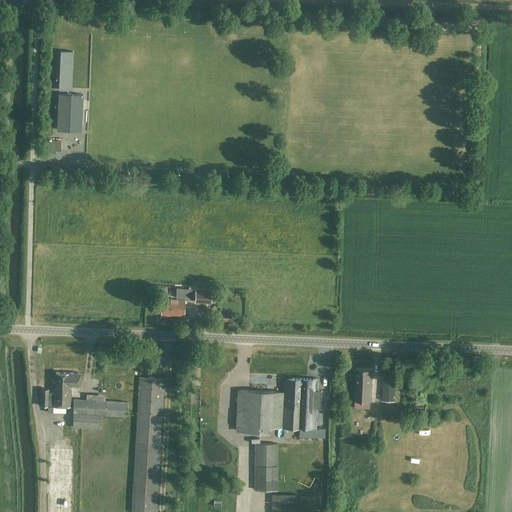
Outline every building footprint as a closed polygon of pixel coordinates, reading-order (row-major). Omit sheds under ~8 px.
[(72,51),(60,51),(58,90),(70,90),(72,51)] [(69,125),(69,131),(81,131),(83,94),(58,93),(57,124),(69,125)] [(60,150),(60,140),(52,140),(52,150),(60,150)] [(192,288),(182,288),(182,291),(182,298),(192,298),(192,288)] [(212,289),(195,288),(194,301),(211,303),(212,289)] [(160,315),(171,316),(171,315),(184,315),(184,300),(161,299),(160,315)] [(371,401),(372,369),(355,368),(354,400),(371,401)] [(56,372),(55,384),(52,384),(51,406),(70,407),(70,385),(80,385),(80,373),(56,372)] [(155,511),(163,378),(139,377),(131,511),(155,511)] [(286,378),(285,385),(284,385),(283,392),(238,390),(237,431),(269,432),(269,426),(316,429),(316,408),(321,408),(321,391),(317,391),(318,379),(286,378)] [(394,391),(394,381),(383,381),(382,390),(394,391)] [(40,389),(39,406),(48,406),(49,389),(40,389)] [(127,402),(73,398),(72,427),(99,429),(100,415),(126,417),(127,402)] [(405,401),(405,415),(425,415),(426,401),(405,401)] [(314,429),(300,429),(300,437),(314,438),(314,429)] [(359,439),(375,439),(375,430),(359,429),(359,439)] [(277,465),(278,443),(255,443),(254,490),(277,490),(278,465),(277,465)] [(296,510),(296,502),(272,501),(272,506),(285,506),(285,510),(296,510)]
